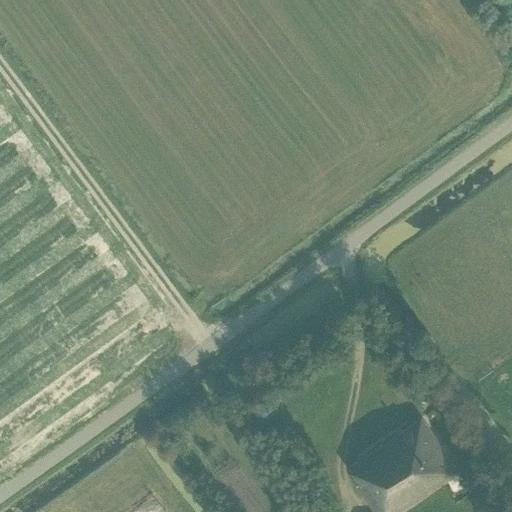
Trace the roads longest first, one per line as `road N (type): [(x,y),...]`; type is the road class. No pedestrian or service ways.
road 1 (unclassified): [(55,447),(511,127)]
road 2 (unknown): [(208,346),(0,60)]
